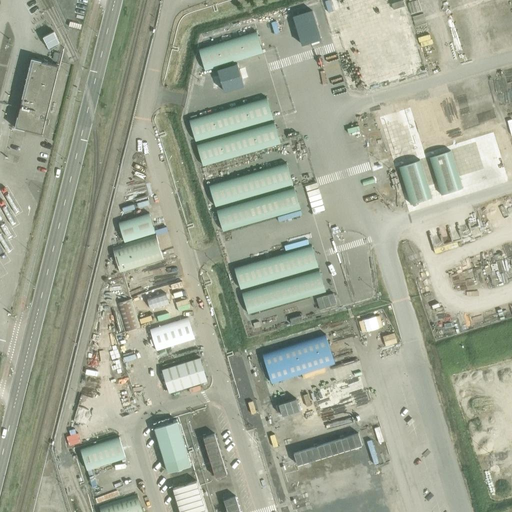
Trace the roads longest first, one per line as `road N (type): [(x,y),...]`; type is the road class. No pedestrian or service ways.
road 1 (tertiary): [(0,466),(115,0)]
road 2 (unknown): [(0,277),(38,111)]
road 3 (unknown): [(131,422),(108,412),(105,308)]
